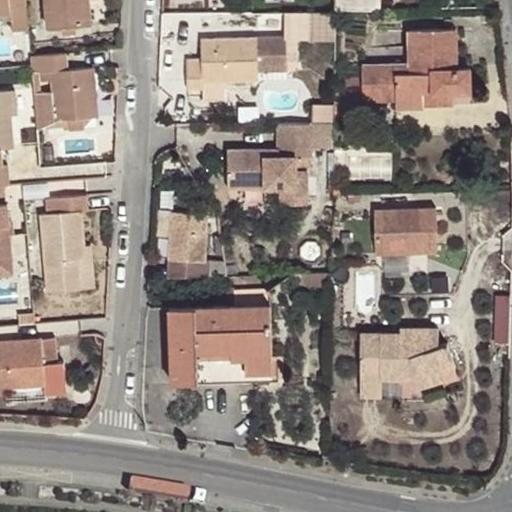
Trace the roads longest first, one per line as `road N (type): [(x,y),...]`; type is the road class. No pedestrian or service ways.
road 1 (residential): [(137,0),(113,460)]
road 2 (secondary): [(113,460),(397,511)]
